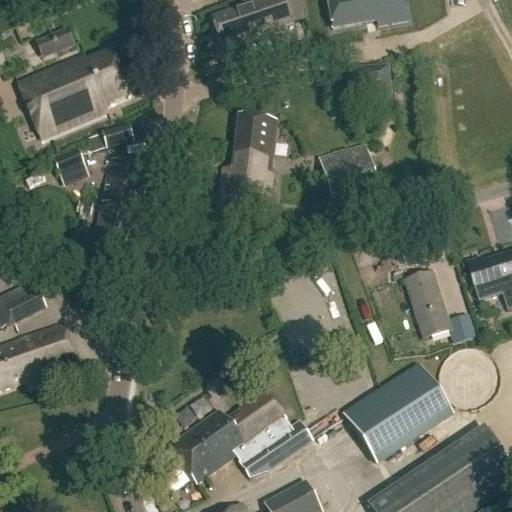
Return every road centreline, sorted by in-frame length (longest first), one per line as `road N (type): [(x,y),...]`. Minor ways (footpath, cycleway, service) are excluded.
road 1 (unclassified): [(141,286),(167,290),(511,186)]
road 2 (tertiary): [(141,286),(174,87),(163,0)]
road 3 (unknown): [(399,48),(316,56),(174,87)]
road 4 (unclassified): [(131,337),(87,324),(62,303),(0,214)]
road 5 (tertiary): [(135,511),(117,416),(131,337)]
